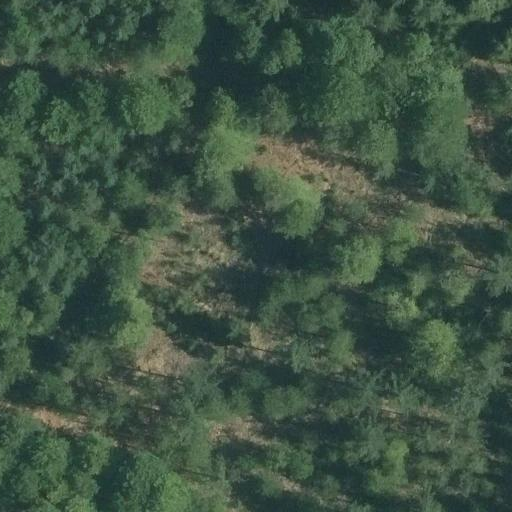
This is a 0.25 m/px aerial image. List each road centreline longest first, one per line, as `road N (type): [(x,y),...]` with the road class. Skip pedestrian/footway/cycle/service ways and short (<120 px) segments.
road 1 (track): [(511,71),(0,73)]
road 2 (track): [(0,407),(235,72)]
